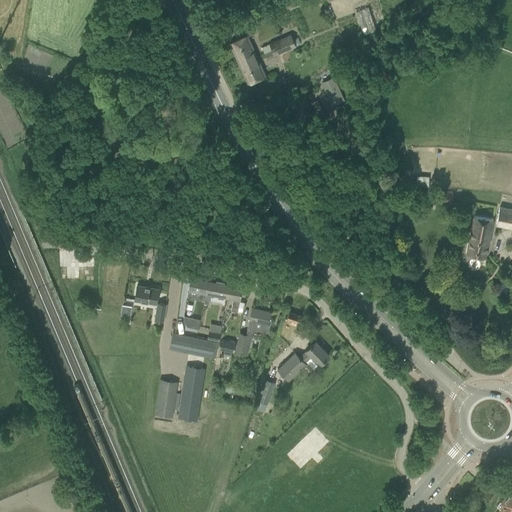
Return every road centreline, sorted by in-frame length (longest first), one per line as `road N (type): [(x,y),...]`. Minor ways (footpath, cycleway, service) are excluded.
road 1 (unclassified): [(421,490),(399,458),(410,423),(403,396),(307,293),(84,246),(42,246)]
road 2 (secondary): [(321,262),(258,175),(171,0)]
road 3 (secondary): [(479,395),(321,262)]
road 4 (secondary): [(321,262),(463,410)]
